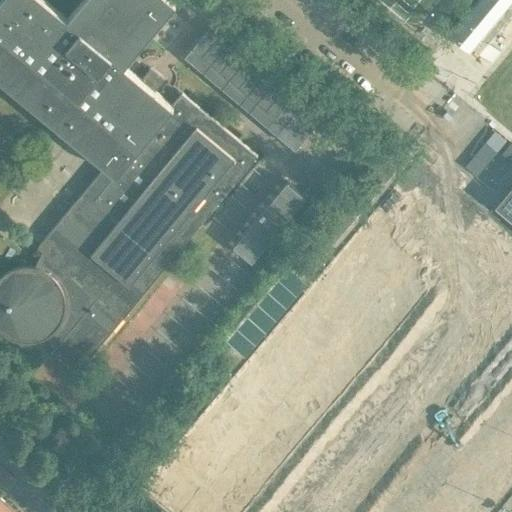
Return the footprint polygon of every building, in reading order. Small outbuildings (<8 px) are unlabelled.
[(257,154),(182,92),(172,104),(124,64),(175,2),(172,0),(81,0),(67,17),(46,0),(0,0),(0,78),(104,165),(37,246),(42,250),(34,265),(29,265),(15,266),(8,269),(0,275),(0,329),(1,331),(3,332),(6,335),(8,336),(12,338),(16,339),(19,340),(22,341),(26,341),(30,341),(33,340),(37,340),(39,339),(43,338),(46,336),(54,347),(50,352),(76,373),(257,154)] [(511,0),(476,0),(449,32),(470,49),(476,55),(479,52),(489,41),(511,13),(511,0)] [(208,26),(184,54),(295,147),(310,129),(318,119),(208,26)] [(489,41),(479,52),(491,63),(501,51),(489,41)] [(511,142),(502,153),(511,160),(511,142)] [(380,151),(366,167),(384,183),(398,167),(394,163),(380,151)] [(287,179),(233,244),(252,260),(306,195),(287,179)] [(511,183),(511,184),(499,198),(511,208),(511,183)] [(336,200),(317,224),(335,239),(355,215),(336,200)] [(304,286),(286,271),(225,342),(243,357),(304,286)] [(0,511),(12,511),(15,509),(0,496),(0,511)]
